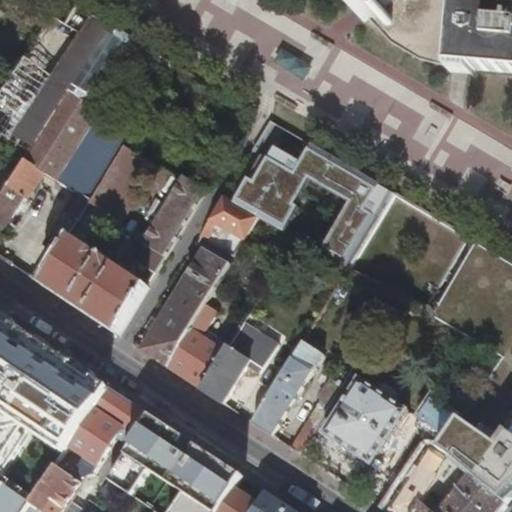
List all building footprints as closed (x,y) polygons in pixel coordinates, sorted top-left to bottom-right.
[(240,0),(227,0),(226,3),(235,8),(240,0)] [(355,0),(356,1),(352,4),(356,11),(360,16),(364,22),(369,18),(395,0),(355,0)] [(451,72),(457,3),(447,0),(395,0),(369,18),(391,42),(415,56),(451,72)] [(511,0),(457,0),(457,3),(451,72),(460,72),(467,73),(473,74),(474,69),(511,72),(511,0)] [(150,49),(79,7),(75,14),(68,25),(54,17),(0,99),(0,143),(4,137),(12,142),(52,82),(72,94),(71,95),(107,115),(150,49)] [(313,69),(282,51),(274,65),(305,82),(313,69)] [(12,142),(33,155),(71,95),(72,94),(52,82),(12,142)] [(71,217),(34,278),(44,285),(127,148),(130,142),(112,131),(118,121),(107,115),(71,95),(33,155),(0,206),(0,249),(1,248),(0,246),(0,243),(44,174),(77,193),(65,213),(71,217)] [(258,145),(382,218),(396,195),(273,122),(258,145)] [(0,159),(12,142),(4,137),(0,143),(0,159)] [(146,185),(157,166),(143,158),(127,148),(44,285),(120,336),(149,288),(89,247),(102,226),(118,235),(125,224),(123,223),(146,185)] [(157,192),(169,173),(157,166),(146,185),(157,192)] [(364,247),(240,176),(226,199),(260,218),(278,228),(297,239),(316,251),(331,259),(350,270),(364,247)] [(206,194),(209,190),(186,177),(184,182),(206,194)] [(139,262),(158,274),(206,194),(184,182),(146,245),(148,246),(139,262)] [(237,257),(250,235),(260,218),(226,199),(202,237),(237,257)] [(297,239),(278,228),(269,246),(287,256),(290,250),(297,239)] [(310,261),(316,251),(297,239),(290,250),(310,261)] [(206,249),(143,351),(169,368),(200,317),(207,305),(232,265),(206,249)] [(499,355),(511,331),(511,284),(469,259),(434,319),(499,355)] [(218,312),(207,305),(200,317),(211,324),(218,312)] [(0,315),(0,511),(27,511),(33,505),(35,502),(2,479),(35,428),(69,451),(71,448),(111,389),(0,315)] [(222,349),(213,343),(204,337),(208,332),(212,324),(211,324),(200,317),(169,368),(204,391),(231,348),(225,344),(222,349)] [(280,345),(246,324),(243,329),(240,334),(231,348),(204,391),(226,405),(251,366),(263,373),(280,345)] [(232,329),(240,334),(243,329),(235,324),(232,329)] [(216,337),(208,332),(204,337),(213,343),(216,337)] [(314,350),(305,345),(256,424),(275,437),(316,370),(306,364),(314,350)] [(301,441),(295,450),(301,454),(343,387),(332,381),(321,398),(322,401),(325,403),(302,442),(301,441)] [(409,411),(361,381),(326,435),(373,466),(409,411)] [(121,439),(133,448),(155,416),(111,389),(71,448),(84,457),(73,473),(88,478),(95,476),(121,439)] [(418,428),(445,445),(463,418),(436,401),(418,428)] [(470,475),(509,507),(511,504),(511,429),(507,437),(469,411),(463,418),(445,445),(441,451),(451,460),(460,467),(470,475)] [(111,481),(135,498),(158,464),(192,487),(175,511),(224,511),(239,490),(247,478),(155,416),(133,448),(111,481)] [(431,451),(390,511),(418,511),(426,501),(443,474),(451,460),(441,451),(435,448),(431,451)] [(452,479),(460,467),(451,460),(443,474),(452,479)] [(64,511),(84,484),(58,467),(35,502),(33,505),(42,511),(64,511)] [(441,511),(438,511),(426,501),(418,511),(504,511),(509,507),(470,475),(454,495),(450,492),(445,499),(450,501),(441,511)] [(224,511),(256,511),(262,505),(239,490),(224,511)] [(289,511),(293,507),(270,493),(262,505),(256,511),(289,511)]
